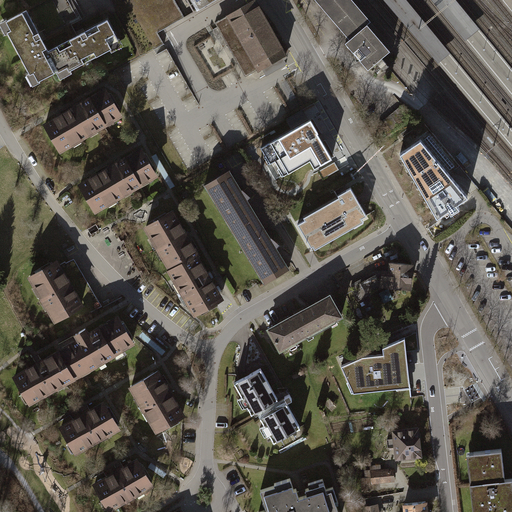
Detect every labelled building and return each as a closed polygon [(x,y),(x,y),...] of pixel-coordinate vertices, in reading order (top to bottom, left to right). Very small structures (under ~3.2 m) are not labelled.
[(184,0),(192,15),(217,0),(184,0)] [(312,0),(347,42),(343,45),(367,73),(376,65),(381,72),(387,67),(381,59),(388,53),(365,26),(368,24),(348,0),(312,0)] [(385,0),(439,64),(451,54),(406,0),(385,0)] [(432,0),(466,42),(481,30),(455,0),(432,0)] [(263,9),(234,26),(267,83),(274,79),(296,66),(263,9)] [(25,12),(0,25),(0,27),(32,87),(58,74),(47,53),(25,12)] [(47,53),(58,74),(61,80),(121,48),(107,21),(47,53)] [(286,79),(281,82),(291,100),(296,97),(286,79)] [(120,118),(103,89),(40,126),(57,155),(120,118)] [(402,106),(379,125),(389,137),(412,118),(402,106)] [(307,119),(263,147),(281,175),(308,158),(314,168),(331,157),(307,119)] [(423,140),(401,156),(437,220),(469,196),(423,140)] [(155,180),(137,150),(74,188),(92,218),(155,180)] [(202,188),(231,238),(257,223),(228,174),(202,188)] [(370,219),(351,186),(338,193),(340,196),(304,216),(306,219),(298,223),(313,251),(370,219)] [(142,230),(167,275),(198,257),(173,213),(142,230)] [(257,223),(231,238),(261,288),(286,274),(257,223)] [(222,302),(198,257),(167,275),(192,319),(222,302)] [(411,265),(389,263),(388,270),(382,270),(381,286),(409,288),(411,265)] [(84,310),(57,265),(27,283),(53,328),(84,310)] [(381,286),(382,270),(377,269),(350,285),(358,302),(381,289),(381,286)] [(328,298),(298,314),(311,338),(341,322),(328,298)] [(311,338),(298,314),(265,331),(278,355),(311,338)] [(74,344),(64,350),(81,379),(85,377),(133,349),(115,318),(85,335),(83,331),(70,338),(74,344)] [(354,391),(411,385),(406,336),(384,345),(385,352),(363,355),(342,364),(354,391)] [(81,379),(64,350),(11,380),(28,409),(81,379)] [(185,416),(158,371),(127,390),(154,435),(185,416)] [(277,400),(262,372),(232,387),(249,418),(252,424),(259,420),(274,448),(305,431),(286,396),(277,400)] [(119,431),(103,403),(57,430),(73,457),(119,431)] [(418,431),(390,435),(394,462),(421,459),(418,431)] [(468,454),(474,511),(511,511),(511,474),(507,475),(504,450),(468,454)] [(113,511),(153,490),(137,462),(93,487),(106,511),(113,511)] [(372,470),(381,470),(380,464),(370,465),(370,469),(364,470),(365,490),(381,488),(380,483),(373,483),(372,470)] [(395,481),(394,469),(381,470),(372,470),(373,483),(380,483),(395,481)] [(327,489),(324,478),(308,483),(309,486),(305,487),(307,492),(300,494),(298,487),(295,487),(291,477),(274,482),(275,484),(260,489),(266,508),(259,511),(339,511),(336,503),(338,503),(333,487),(327,489)]
